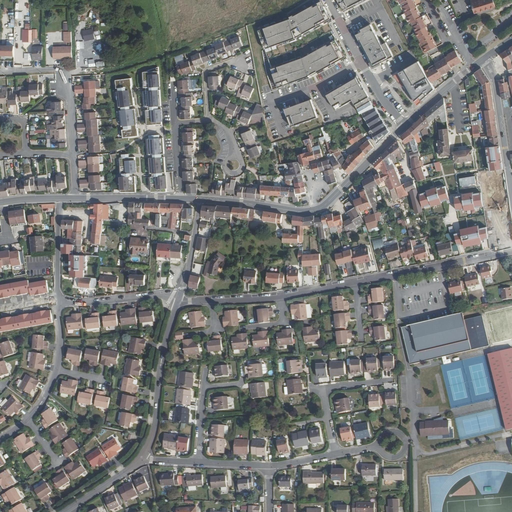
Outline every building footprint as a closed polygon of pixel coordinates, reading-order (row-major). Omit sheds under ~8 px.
[(338,0),(343,10),(362,0),(338,0)] [(406,0),(402,3),(404,6),(403,7),(406,12),(416,7),(413,2),(415,1),(413,0),(406,0)] [(479,0),(471,0),(474,13),(495,7),(496,7),(493,0),(484,0),(483,0),(480,1),(479,0)] [(290,20),(259,31),(265,50),(296,39),(331,19),(322,1),(290,20)] [(416,7),(406,12),(408,16),(407,17),(410,23),(411,22),(412,21),(420,17),(417,12),(419,12),(416,7)] [(420,17),(412,21),(415,26),(413,27),(416,32),(426,27),(426,26),(424,21),(425,21),(422,16),(421,17),(420,17)] [(355,32),(374,69),(390,60),(371,24),(355,32)] [(416,32),(415,33),(418,38),(419,37),(422,42),(432,36),(429,31),(428,32),(426,27),(416,32)] [(84,41),(95,39),(94,28),(83,30),(84,41)] [(240,36),(227,41),(231,50),(243,46),(240,36)] [(432,36),(422,42),(424,46),(423,47),(426,52),(436,47),(434,42),(435,41),(432,36)] [(303,57),(272,69),(279,87),(314,75),(317,72),(345,55),(335,38),(303,57)] [(227,41),(215,45),(216,47),(219,55),(231,50),(227,41)] [(389,42),(386,44),(392,57),(395,55),(389,42)] [(60,58),(72,58),(72,47),(53,47),(53,57),(60,57),(60,58)] [(204,52),(207,61),(219,57),(219,55),(216,47),(204,52)] [(43,48),(33,48),(33,60),(43,60),(43,48)] [(450,55),(445,57),(446,58),(451,68),(462,61),(455,50),(449,54),(450,55)] [(511,61),(511,60),(511,59),(506,50),(501,53),(493,59),(496,64),(494,65),(495,68),(497,67),(497,68),(507,62),(507,63),(511,61)] [(32,65),(32,52),(24,52),(24,60),(24,65),(32,65)] [(193,60),(195,66),(207,61),(204,52),(191,56),(193,60)] [(181,54),(174,56),(178,65),(185,63),(181,54)] [(442,62),(436,65),(436,66),(442,75),(447,72),(447,70),(451,68),(446,58),(441,60),(442,62)] [(177,66),(180,73),(184,72),(184,74),(196,69),(195,66),(193,60),(185,63),(178,65),(177,66)] [(436,89),(432,82),(431,81),(425,71),(420,62),(400,74),(405,82),(409,89),(407,90),(420,104),(436,89)] [(317,81),(338,71),(336,66),(315,76),(317,81)] [(429,68),(425,71),(431,81),(435,79),(435,80),(442,76),(442,75),(436,66),(430,70),(429,68)] [(158,67),(144,73),(145,89),(147,89),(148,92),(145,92),(146,108),(148,108),(149,111),(146,111),(148,127),(163,125),(158,67)] [(490,81),(481,68),(475,73),(483,85),(490,81)] [(509,72),(502,73),(502,72),(496,74),(498,80),(504,78),(506,78),(505,76),(510,75),(509,72)] [(219,76),(209,76),(210,90),(220,89),(219,76)] [(243,81),(231,76),(227,85),(239,90),(242,83),(243,81)] [(508,82),(505,82),(504,78),(498,80),(501,93),(509,91),(508,82)] [(132,79),(116,81),(117,89),(122,128),(124,128),(124,131),(123,131),(124,139),(129,138),(139,137),(132,79)] [(374,136),(377,144),(383,138),(390,131),(389,129),(385,122),(376,107),(359,79),(330,97),(339,112),(353,104),(356,102),(362,113),(372,130),(369,131),(371,134),(372,133),(374,136)] [(189,80),(179,80),(179,93),(182,93),(189,93),(189,80)] [(85,85),(85,89),(96,88),(96,81),(85,81),(85,85)] [(483,85),(484,96),(485,100),(486,110),(494,109),(490,81),(483,85)] [(254,88),(242,83),(239,90),(236,97),(240,99),(242,94),(250,98),(254,88)] [(30,91),(30,95),(43,94),(43,84),(38,84),(32,85),(30,85),(30,87),(30,91)] [(3,93),(0,92),(0,103),(9,103),(8,90),(8,87),(3,88),(3,93)] [(17,94),(18,102),(31,101),(30,95),(30,91),(22,91),(21,87),(17,87),(17,94)] [(97,97),(96,88),(85,89),(86,93),(86,97),(95,97),(97,97)] [(9,103),(9,105),(18,104),(18,102),(17,94),(13,94),(13,89),(8,90),(9,103)] [(189,93),(182,93),(183,106),(190,106),(193,105),(192,93),(189,93)] [(231,100),(219,95),(215,104),(227,109),(230,102),(231,100)] [(85,104),(83,104),(84,108),(91,108),(91,104),(96,103),(95,97),(86,97),(84,97),(85,100),(85,104)] [(439,115),(442,122),(447,121),(445,109),(444,98),(429,110),(435,118),(439,115)] [(312,100),(285,109),(291,126),(318,117),(312,100)] [(49,111),(62,111),(62,101),(51,102),(52,106),(47,106),(47,112),(49,111)] [(241,107),(230,102),(227,109),(226,112),(238,117),(240,110),(241,107)] [(469,104),(470,113),(477,112),(475,103),(469,104)] [(253,115),(240,110),(238,117),(237,119),(249,124),(251,119),(264,116),(262,108),(256,105),(253,115)] [(183,106),(180,106),(181,119),(191,119),(190,106),(183,106)] [(92,112),(91,108),(84,108),(84,113),(85,113),(86,116),(86,120),(87,120),(97,119),(96,112),(92,112)] [(497,128),(494,109),(486,110),(481,111),(482,119),(486,118),(488,129),(497,128)] [(429,110),(422,117),(425,126),(426,128),(427,127),(430,125),(432,124),(431,121),(435,118),(429,110)] [(49,111),(50,116),(55,116),(55,120),(65,120),(65,111),(62,111),(49,111)] [(418,132),(425,126),(422,117),(409,129),(416,138),(417,143),(421,142),(418,132)] [(97,119),(87,120),(87,124),(87,128),(98,127),(98,119),(97,119)] [(55,120),(52,120),(53,124),(49,124),(48,124),(48,130),(51,130),(63,129),(62,120),(55,120)] [(365,123),(360,125),(362,129),(361,129),(363,134),(369,131),(366,124),(365,123)] [(480,135),(479,125),(478,125),(472,126),(474,137),(480,137),(480,135)] [(331,141),(325,126),(321,127),(324,136),(326,142),(329,141),(331,141)] [(98,127),(87,128),(88,131),(88,136),(89,136),(99,135),(98,127)] [(193,128),(183,128),(184,141),(194,141),(193,128)] [(448,128),(440,129),(441,140),(438,140),(439,148),(450,147),(448,128)] [(63,129),(51,130),(51,139),(66,138),(65,129),(63,129)] [(356,132),(360,139),(364,137),(363,134),(361,129),(360,129),(356,132)] [(409,129),(402,136),(406,143),(410,140),(414,151),(410,153),(411,158),(420,156),(417,143),(416,138),(409,129)] [(251,130),(242,134),(247,146),(256,142),(251,130)] [(355,130),(353,131),(354,133),(347,137),(352,144),(360,139),(356,132),(355,130)] [(481,136),(483,147),(500,145),(498,134),(488,136),(481,136)] [(99,135),(89,136),(90,140),(90,144),(101,143),(100,135),(99,135)] [(160,135),(151,136),(153,178),(151,179),(152,191),(152,193),(168,193),(164,139),(160,139),(160,135)] [(324,136),(319,138),(325,155),(330,153),(329,150),(326,142),(324,136)] [(51,139),(51,144),(51,147),(57,147),(66,147),(66,138),(51,139)] [(311,141),(310,139),(304,141),(306,145),(308,145),(310,152),(298,155),(301,164),(309,162),(309,160),(316,159),(313,147),(312,145),(311,141)] [(369,139),(364,143),(370,151),(374,147),(369,139)] [(398,140),(389,148),(395,158),(398,156),(402,154),(405,152),(398,140)] [(184,141),(185,154),(192,154),(195,154),(194,141),(184,141)] [(256,142),(247,146),(251,158),(261,154),(256,142)] [(101,143),(90,144),(90,147),(90,152),(101,151),(101,143)] [(364,143),(360,147),(361,148),(367,154),(370,151),(364,143)] [(320,145),(313,147),(316,159),(323,156),(321,149),(320,145)] [(332,149),(329,150),(330,153),(330,154),(333,153),(339,151),(337,146),(336,147),(332,149)] [(450,147),(439,148),(440,156),(450,155),(450,147)] [(356,152),(353,154),(360,162),(367,154),(361,148),(356,152)] [(389,148),(381,156),(388,170),(395,168),(393,163),(391,159),(395,158),(389,148)] [(455,162),(474,160),(472,149),(454,152),(454,155),(455,162)] [(344,156),(341,153),(341,154),(336,158),(343,166),(342,166),(344,168),(350,174),(357,166),(347,157),(346,159),(347,160),(346,161),(345,160),(343,157),(344,156)] [(182,155),(183,168),(193,167),(192,154),(185,154),(182,155)] [(350,154),(347,157),(357,166),(360,162),(353,154),(351,156),(350,154)] [(122,159),(120,159),(121,177),(120,177),(121,194),(137,194),(137,192),(135,158),(130,158),(130,155),(122,156),(122,159)] [(381,156),(373,164),(378,169),(381,167),(384,172),(380,174),(379,172),(374,175),(378,184),(380,188),(385,186),(383,182),(386,180),(388,185),(390,190),(395,188),(393,182),(392,179),(388,170),(381,156)] [(330,158),(328,160),(330,164),(331,164),(332,167),(334,166),(335,169),(340,167),(341,169),(344,168),(342,166),(343,166),(336,158),(335,157),(330,159),(330,158)] [(328,160),(318,163),(320,171),(324,170),(324,171),(333,169),(332,167),(331,164),(330,164),(328,160)] [(100,163),(89,164),(89,168),(89,172),(100,171),(100,164),(100,163)] [(318,163),(312,164),(315,173),(320,171),(318,163)] [(422,166),(412,170),(417,179),(418,181),(426,179),(422,166)] [(193,167),(183,168),(184,180),(187,180),(194,180),(193,167)] [(388,170),(392,179),(399,176),(395,168),(388,170)] [(507,194),(503,169),(494,170),(498,195),(507,194)] [(301,170),(286,171),(287,180),(291,179),(294,179),(294,176),(303,175),(301,170)] [(57,177),(58,189),(67,188),(66,176),(61,177),(61,174),(57,175),(57,177)] [(90,179),(90,183),(91,183),(101,183),(100,175),(90,175),(90,179)] [(303,175),(294,176),(294,179),(295,183),(304,181),(303,175)] [(374,175),(362,181),(366,189),(366,190),(371,188),(378,184),(374,175)] [(30,179),(26,180),(26,182),(27,191),(36,190),(35,181),(34,176),(30,177),(30,179)] [(52,180),(48,181),(49,189),(49,192),(59,191),(58,189),(57,177),(52,178),(52,180)] [(12,182),(7,182),(9,194),(18,192),(17,181),(16,179),(12,179),(12,182)] [(36,190),(36,191),(49,189),(48,181),(48,179),(35,181),(36,190)] [(198,193),(197,179),(194,180),(187,180),(187,193),(198,193)] [(226,185),(226,193),(234,194),(235,186),(236,180),(231,179),(231,183),(227,183),(226,185)] [(400,179),(393,182),(395,188),(396,187),(402,185),(402,184),(400,179)] [(214,180),(213,184),(212,194),(225,195),(226,193),(226,185),(215,184),(216,180),(215,180),(214,180)] [(405,183),(407,191),(411,190),(411,193),(413,201),(415,210),(422,209),(416,188),(414,180),(405,183)] [(424,208),(453,202),(450,187),(445,188),(444,180),(435,181),(437,189),(421,192),(424,208)] [(21,181),(17,181),(18,192),(18,195),(27,194),(27,191),(26,182),(21,183),(21,181)] [(3,185),(0,185),(0,196),(9,196),(9,194),(7,182),(3,183),(3,185)] [(402,184),(402,185),(396,187),(399,198),(408,195),(407,191),(405,183),(402,184)] [(261,189),(261,194),(267,194),(272,195),(273,186),(261,185),(261,189)] [(248,187),(235,186),(234,194),(234,196),(247,197),(248,187)] [(282,187),(273,186),(272,195),(281,195),(282,187)] [(282,187),(281,195),(290,196),(291,187),(291,186),(285,186),(282,186),(282,187)] [(296,188),(291,187),(290,196),(293,196),(296,196),(296,194),(297,194),(306,191),(305,186),(296,188)] [(261,189),(248,187),(247,197),(261,199),(261,194),(261,189)] [(395,188),(390,190),(393,199),(399,198),(396,187),(395,188)] [(352,200),(359,212),(372,207),(371,203),(369,199),(366,190),(366,189),(360,191),(363,197),(352,200)] [(498,195),(497,195),(498,199),(498,201),(497,201),(498,211),(503,210),(509,209),(507,194),(498,195)] [(491,200),(491,196),(485,196),(483,197),(484,206),(492,205),(491,200)] [(350,200),(344,204),(349,211),(354,207),(350,200)] [(143,203),(130,202),(129,212),(135,212),(143,212),(143,203)] [(155,203),(146,203),(145,211),(154,211),(155,203)] [(172,203),(161,203),(160,212),(166,212),(168,212),(167,217),(170,217),(171,211),(172,203)] [(168,228),(170,228),(175,227),(176,221),(177,211),(183,212),(184,204),(172,203),(171,211),(170,217),(169,224),(168,228)] [(95,208),(95,212),(104,213),(104,204),(91,204),(91,208),(95,208)] [(211,217),(215,218),(215,215),(216,212),(217,205),(203,204),(201,216),(207,217),(206,218),(207,218),(208,219),(209,219),(210,218),(211,217)] [(233,207),(221,206),(219,213),(216,212),(215,215),(231,217),(232,213),(233,207)] [(249,218),(250,209),(233,207),(232,213),(240,214),(240,216),(249,218)] [(351,218),(344,222),(348,230),(356,226),(364,221),(355,207),(354,207),(349,211),(347,212),(351,218)] [(193,208),(184,208),(184,218),(188,218),(192,218),(193,218),(193,208)] [(27,223),(25,210),(18,211),(14,211),(14,212),(9,212),(11,225),(27,223)] [(283,214),(265,211),(263,220),(281,223),(283,214)] [(322,217),(324,228),(327,227),(330,227),(327,214),(328,214),(327,211),(322,214),(322,217)] [(104,213),(95,212),(95,215),(91,214),(91,219),(94,219),(94,222),(93,232),(102,233),(103,223),(103,222),(103,217),(104,213)] [(129,224),(134,224),(141,225),(150,225),(150,220),(143,219),(142,218),(143,212),(135,212),(133,212),(133,213),(129,213),(129,221),(129,224)] [(240,214),(232,213),(231,217),(231,221),(236,222),(236,216),(240,216),(240,214)] [(334,217),(333,213),(327,214),(330,227),(331,232),(338,231),(337,225),(336,226),(334,217)] [(334,217),(336,226),(337,225),(338,231),(338,232),(342,231),(340,226),(344,224),(341,214),(334,217)] [(380,230),(375,214),(365,217),(368,229),(372,228),(373,232),(380,230)] [(30,224),(42,223),(40,215),(29,217),(30,224)] [(314,215),(304,217),(304,226),(315,224),(314,218),(314,215)] [(162,216),(161,223),(169,224),(170,217),(167,217),(162,216)] [(315,224),(315,227),(319,226),(320,237),(325,237),(324,228),(322,217),(314,218),(315,224)] [(63,219),(63,228),(68,228),(68,238),(71,238),(73,238),(74,231),(75,220),(63,219)] [(83,221),(75,220),(74,231),(82,232),(83,221)] [(487,228),(488,234),(501,233),(500,224),(492,225),(493,227),(487,228)] [(102,233),(93,232),(92,243),(101,244),(101,241),(102,233)] [(31,238),(32,252),(44,251),(43,236),(43,237),(42,234),(36,234),(31,235),(31,238)] [(283,242),(299,242),(299,235),(298,234),(283,234),(283,242)] [(206,252),(209,239),(198,237),(195,250),(206,252)] [(131,238),(128,238),(128,252),(130,252),(130,253),(137,254),(137,251),(148,251),(149,240),(141,239),(131,238)] [(383,238),(373,241),(375,249),(385,246),(383,238)] [(414,250),(411,239),(406,240),(407,243),(406,246),(400,248),(402,254),(404,261),(408,260),(407,258),(408,257),(408,256),(409,255),(411,256),(416,255),(414,250)] [(385,247),(388,259),(393,258),(393,257),(394,256),(402,254),(400,248),(398,242),(390,245),(390,246),(385,247)] [(453,252),(451,242),(438,245),(441,255),(453,252)] [(173,245),(158,243),(157,256),(171,257),(173,245)] [(82,245),(74,244),(74,254),(85,255),(85,254),(86,255),(86,251),(87,248),(82,248),(82,245)] [(171,257),(171,260),(180,261),(181,258),(182,258),(183,246),(179,246),(179,244),(176,244),(176,245),(173,245),(171,257)] [(426,246),(414,250),(416,255),(417,260),(429,256),(426,246)] [(355,264),(372,260),(368,247),(352,252),(355,264)] [(21,265),(20,252),(10,253),(10,251),(1,253),(1,254),(0,254),(0,268),(3,268),(3,266),(12,265),(12,266),(21,265)] [(207,263),(204,275),(208,276),(209,273),(217,275),(219,266),(224,260),(217,255),(216,254),(211,261),(211,262),(210,264),(208,263),(207,263)] [(308,268),(309,276),(317,275),(317,268),(308,268)] [(492,268),(482,270),(484,280),(493,278),(492,273),(493,273),(492,268)] [(295,281),(300,281),(299,270),(288,270),(288,282),(289,283),(291,282),(292,281),(295,281)] [(245,271),(244,281),(249,282),(251,282),(251,283),(256,284),(257,271),(245,271)] [(279,283),(284,283),(284,273),(280,273),(280,274),(267,273),(266,283),(279,284),(279,283)] [(145,285),(145,275),(130,274),(130,284),(131,286),(134,286),(136,285),(139,285),(145,285)] [(198,288),(201,276),(196,275),(196,276),(191,275),(189,286),(198,288)] [(118,286),(119,278),(101,276),(100,286),(113,287),(113,286),(118,286)] [(479,276),(466,278),(468,288),(481,285),(479,276)] [(76,277),(75,286),(96,288),(97,279),(92,278),(91,279),(76,277)] [(49,280),(30,283),(30,281),(0,285),(0,299),(50,292),(49,280)] [(462,282),(449,285),(451,295),(464,292),(462,282)] [(372,289),(373,294),(373,296),(370,297),(368,297),(369,303),(384,302),(382,288),(372,289)] [(511,292),(511,289),(502,291),(504,301),(511,299),(511,292)] [(348,303),(346,303),(343,303),(343,302),(343,296),(333,298),(334,311),(349,309),(348,303)] [(296,320),(307,319),(305,304),(291,306),(292,312),(295,312),(295,314),(296,320)] [(374,313),(374,315),(375,320),(385,319),(383,305),(369,307),(369,313),(371,313),(374,313)] [(153,312),(148,312),(146,312),(146,309),(146,308),(139,308),(141,323),(154,322),(153,312)] [(258,310),(259,324),(264,323),(269,323),(269,317),(269,315),(272,315),(273,315),(272,308),(258,310)] [(135,309),(129,310),(129,312),(127,313),(121,313),(122,325),(137,323),(135,309)] [(53,310),(0,318),(0,326),(1,332),(55,324),(53,310)] [(224,327),(239,325),(237,310),(225,311),(226,317),(226,320),(223,320),(224,327)] [(105,327),(118,326),(118,322),(116,311),(110,312),(110,313),(110,316),(109,317),(103,317),(105,327)] [(206,326),(205,319),(202,320),(202,317),(201,311),(190,313),(191,328),(206,326)] [(87,329),(101,328),(101,325),(99,313),(93,314),(93,315),(93,318),(91,319),(86,319),(87,329)] [(346,327),(345,322),(345,320),(348,320),(350,320),(349,313),(334,315),(336,328),(346,327)] [(463,313),(401,327),(410,365),(489,347),(483,316),(465,320),(463,313)] [(68,330),(83,328),(83,323),(81,314),(75,315),(75,317),(72,318),(67,318),(68,330)] [(384,326),(370,328),(370,334),(372,334),(375,334),(375,336),(376,341),(386,340),(384,326)] [(310,330),(310,328),(303,328),(304,342),(320,341),(319,329),(312,330),(310,330)] [(285,333),(283,333),(277,334),(278,345),(293,344),(292,329),(285,330),(285,333)] [(351,330),(336,332),(338,346),(348,344),(347,339),(347,337),(350,337),(352,337),(351,330)] [(268,331),(261,332),(261,335),(259,335),(253,336),(254,347),(269,346),(268,331)] [(233,350),(248,348),(248,342),(247,334),(240,335),(240,337),(238,338),(232,338),(233,350)] [(34,335),(33,349),(40,349),(48,350),(48,343),(47,343),(44,343),(44,341),(44,336),(34,335)] [(215,341),(213,341),(208,342),(209,352),(222,351),(221,336),(214,337),(215,338),(215,341)] [(146,340),(132,338),(129,353),(141,355),(142,349),(142,346),(145,347),(146,340)] [(190,340),(183,340),(185,355),(200,353),(199,342),(193,342),(190,343),(190,340)] [(0,357),(0,359),(14,354),(9,341),(0,344),(2,349),(2,351),(0,351),(0,357)] [(67,359),(72,360),(74,360),(74,364),(73,365),(80,366),(82,352),(69,349),(67,359)] [(85,359),(90,360),(92,360),(91,364),(91,365),(98,366),(100,352),(87,349),(85,359)] [(511,349),(488,355),(507,431),(511,429),(511,349)] [(101,364),(108,366),(108,363),(111,363),(117,364),(119,353),(104,350),(101,364)] [(44,354),(32,352),(30,367),(44,370),(45,363),(42,363),(43,360),(44,354)] [(394,356),(383,357),(384,370),(391,369),(391,368),(394,367),(394,356)] [(377,358),(367,358),(367,372),(374,371),(374,369),(378,369),(377,358)] [(128,359),(125,374),(132,375),(139,377),(141,370),(138,369),(138,367),(139,361),(128,359)] [(289,373),(300,372),(300,364),(301,363),(301,359),(287,361),(289,373)] [(247,365),(247,369),(249,368),(250,377),(262,376),(262,373),(261,364),(259,364),(258,360),(250,361),(250,365),(247,365)] [(360,360),(350,360),(351,374),(358,373),(358,371),(361,371),(360,360)] [(5,361),(0,362),(0,377),(10,374),(5,361)] [(344,361),(330,362),(330,365),(331,376),(338,376),(338,375),(345,374),(344,361)] [(326,363),(316,364),(317,375),(321,375),(321,377),(327,377),(326,363)] [(228,365),(216,366),(217,370),(215,370),(215,377),(229,375),(228,365)] [(181,371),(179,385),(193,387),(194,379),(193,379),(194,373),(181,371)] [(30,394),(33,389),(34,386),(36,388),(40,382),(27,375),(20,388),(30,394)] [(125,377),(122,391),(133,393),(137,394),(138,387),(136,387),(133,386),(134,384),(134,379),(125,377)] [(300,379),(287,380),(288,394),(303,393),(302,385),(301,385),(300,379)] [(61,393),(76,395),(78,385),(78,381),(72,380),(71,383),(69,382),(63,381),(61,393)] [(265,382),(251,384),(251,391),(252,391),(253,398),(266,397),(265,382)] [(178,389),(177,403),(190,405),(191,397),(190,397),(191,390),(190,390),(191,388),(180,387),(180,389),(178,389)] [(78,403),(91,405),(94,393),(94,390),(88,389),(88,391),(87,394),(85,393),(80,393),(78,403)] [(95,406),(109,408),(110,398),(105,397),(104,397),(104,394),(104,392),(98,391),(95,406)] [(392,391),(385,391),(386,405),(397,404),(396,393),(392,393),(392,391)] [(376,393),(369,393),(370,406),(380,406),(379,394),(376,395),(376,393)] [(131,410),(132,405),(133,403),(136,404),(137,404),(138,398),(124,395),(121,408),(131,410)] [(227,396),(213,398),(214,402),(216,402),(216,410),(229,409),(228,404),(227,397),(227,396)] [(13,397),(2,408),(10,416),(15,411),(16,410),(18,412),(23,407),(13,397)] [(350,397),(337,400),(337,404),(339,404),(341,412),(353,409),(350,397)] [(175,421),(181,422),(186,423),(189,423),(190,416),(189,416),(190,409),(177,407),(175,421)] [(42,414),(45,419),(46,420),(44,422),(42,423),(46,428),(58,420),(51,409),(42,414)] [(137,415),(123,412),(120,426),(130,428),(131,423),(131,421),(135,421),(136,422),(137,415)] [(420,424),(420,426),(443,425),(444,432),(449,432),(448,422),(443,422),(443,421),(425,422),(425,423),(420,424)] [(50,429),(53,434),(54,437),(52,438),(56,444),(68,436),(63,429),(60,424),(60,423),(50,429)] [(354,425),(356,439),(364,438),(364,436),(370,435),(368,423),(354,425)] [(213,428),(211,428),(211,434),(213,435),(218,435),(223,435),(224,435),(225,425),(214,424),(213,428)] [(420,437),(444,435),(444,432),(443,425),(420,426),(420,437)] [(314,431),(310,432),(312,443),(323,441),(320,427),(314,429),(314,431)] [(351,427),(341,428),(343,439),(346,439),(347,441),(353,440),(351,427)] [(296,447),(309,444),(307,430),(299,432),(293,434),(296,447)] [(24,434),(14,440),(22,453),(34,445),(31,439),(28,441),(27,439),(24,434)] [(170,449),(178,450),(178,444),(179,437),(179,436),(165,434),(163,447),(170,448),(170,449)] [(189,438),(179,437),(178,444),(178,450),(184,451),(184,449),(188,450),(189,438)] [(63,443),(66,448),(67,449),(64,451),(63,452),(67,457),(79,449),(72,438),(63,443)] [(224,453),(225,438),(223,438),(219,438),(217,438),(213,438),(211,438),(210,446),(212,446),(211,452),(224,453)] [(115,439),(102,447),(105,452),(110,459),(116,455),(114,453),(116,452),(121,448),(115,439)] [(249,440),(235,439),(234,453),(242,454),(242,453),(249,453),(249,440)] [(287,439),(277,441),(280,452),(283,451),(284,453),(290,452),(287,439)] [(267,441),(253,440),(252,453),(258,453),(258,454),(266,455),(267,441)] [(93,467),(98,464),(100,462),(102,464),(108,461),(100,449),(87,457),(93,467)] [(42,465),(39,460),(38,459),(41,457),(42,456),(38,451),(26,459),(33,470),(42,465)] [(80,461),(75,464),(72,466),(71,463),(65,467),(73,479),(86,471),(80,461)] [(377,464),(362,464),(362,473),(377,473),(377,464)] [(346,468),(332,469),(332,480),(346,479),(346,468)] [(403,468),(384,469),(384,480),(404,480),(403,468)] [(59,488),(70,481),(67,477),(62,469),(57,472),(58,473),(59,476),(58,477),(53,480),(59,488)] [(7,471),(0,474),(0,482),(1,482),(2,485),(5,490),(15,484),(7,471)] [(303,483),(308,482),(317,483),(324,482),(324,472),(312,472),(312,471),(303,471),(303,483)] [(169,476),(161,476),(162,485),(179,484),(178,476),(175,476),(174,474),(169,474),(169,476)] [(188,486),(189,486),(196,486),(204,485),(203,475),(191,475),(191,474),(187,474),(187,476),(188,486)] [(213,487),(223,486),(228,486),(227,476),(212,477),(213,487)] [(141,477),(135,480),(140,492),(150,488),(145,477),(141,478),(141,477)] [(291,477),(280,477),(280,486),(291,486),(291,477)] [(244,480),(239,480),(240,491),(250,490),(250,487),(253,487),(253,478),(244,479),(244,480)] [(125,501),(138,495),(134,485),(132,482),(125,485),(125,486),(119,489),(125,501)] [(47,483),(36,491),(44,503),(49,499),(48,498),(46,495),(48,494),(52,491),(47,483)] [(22,499),(15,487),(7,492),(3,495),(6,501),(7,500),(10,498),(11,500),(14,504),(22,499)] [(119,503),(122,501),(118,492),(109,496),(110,498),(106,499),(111,510),(120,506),(119,503)] [(399,511),(399,499),(389,499),(389,505),(389,511),(399,511)] [(375,511),(375,502),(357,502),(357,503),(357,511),(375,511)] [(27,511),(22,503),(16,507),(9,511),(10,511),(27,511)]
